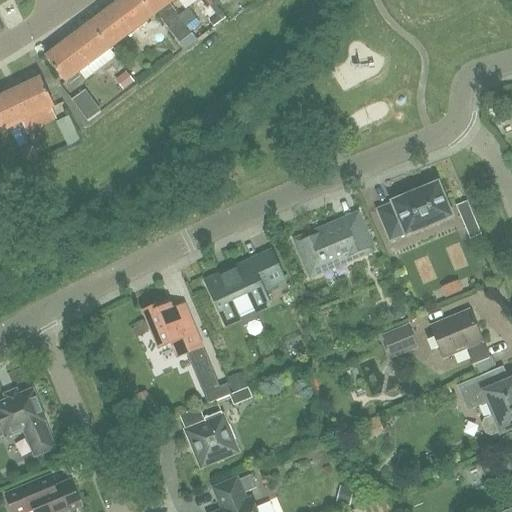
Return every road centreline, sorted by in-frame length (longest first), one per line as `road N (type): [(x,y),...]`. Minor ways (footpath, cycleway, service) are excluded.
road 1 (residential): [(37,321),(192,241),(460,127)]
road 2 (residential): [(121,511),(37,321)]
